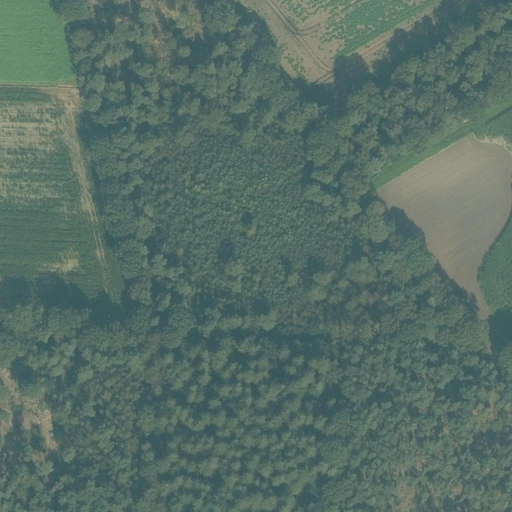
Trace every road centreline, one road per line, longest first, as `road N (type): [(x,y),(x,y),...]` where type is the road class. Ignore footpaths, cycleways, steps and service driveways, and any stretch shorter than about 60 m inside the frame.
road 1 (track): [(496,343),(0,328)]
road 2 (track): [(357,177),(214,0)]
